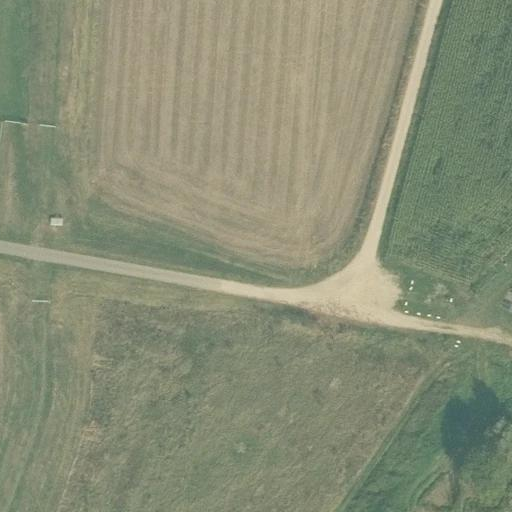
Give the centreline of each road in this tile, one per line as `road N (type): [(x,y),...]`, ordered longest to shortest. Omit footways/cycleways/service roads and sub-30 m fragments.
road 1 (track): [(438,0),(352,310)]
road 2 (track): [(511,343),(352,310)]
